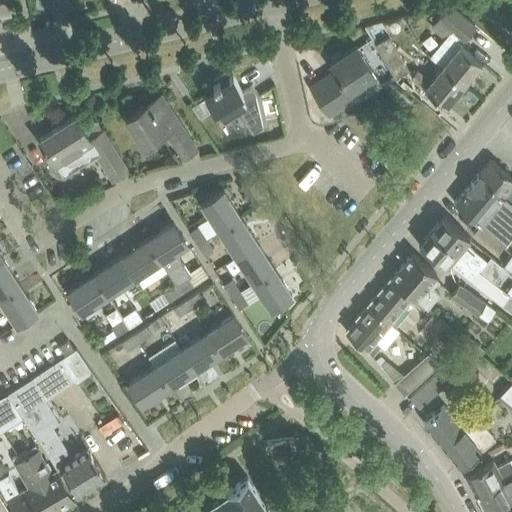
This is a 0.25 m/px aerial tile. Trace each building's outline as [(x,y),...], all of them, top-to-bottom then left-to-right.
[(438,18),(464,39),(475,25),(450,4),(438,18)] [(441,40),(454,50),(442,65),(464,83),(481,61),(447,33),(441,40)] [(390,35),(376,44),(396,77),(410,69),(390,35)] [(353,97),(356,100),(381,84),(356,45),(330,62),(335,69),(311,86),(329,113),(353,97)] [(411,76),(446,105),(464,83),(442,65),(430,80),(417,69),(411,76)] [(250,86),(243,90),(233,75),(221,83),(220,82),(213,87),(214,87),(205,93),(214,108),(217,106),(224,117),(239,108),(253,131),(263,125),(256,96),(250,86)] [(183,156),(197,147),(161,93),(125,117),(144,146),(166,131),(183,156)] [(75,115),(39,138),(44,144),(42,145),(45,149),(46,148),(56,163),(63,174),(97,153),(97,154),(113,178),(128,169),(107,135),(96,119),(83,128),(75,115)] [(511,176),(491,158),(479,173),(511,200),(511,176)] [(480,223),(493,209),(511,224),(511,200),(479,173),(454,202),(480,223)] [(223,188),(202,203),(219,229),(241,215),(223,188)] [(505,267),(491,256),(487,260),(465,241),(470,236),(444,214),(432,229),(494,281),(505,267)] [(241,215),(219,229),(236,255),(258,241),(241,215)] [(161,260),(160,261),(174,283),(175,283),(176,284),(182,292),(194,285),(188,277),(192,275),(176,250),(188,243),(174,221),(147,238),(161,260)] [(190,231),(198,243),(206,237),(198,225),(190,231)] [(494,282),(494,281),(432,229),(419,244),(445,266),(450,260),(487,291),(494,282)] [(214,250),(206,237),(198,243),(206,255),(214,250)] [(135,277),(160,261),(161,260),(147,238),(121,255),(135,277)] [(275,267),(258,241),(236,255),(253,282),(275,267)] [(433,286),(438,279),(432,274),(435,271),(412,252),(391,277),(413,296),(427,308),(441,292),(433,286)] [(95,272),(109,294),(135,277),(121,255),(95,272)] [(3,257),(0,258),(0,296),(20,283),(3,257)] [(271,308),(292,294),(275,267),(253,282),(271,308)] [(68,290),(82,311),(109,294),(95,272),(68,290)] [(391,277),(368,304),(391,322),(413,296),(391,277)] [(224,283),(232,296),(240,290),(232,278),(224,283)] [(38,310),(20,283),(0,296),(0,299),(16,324),(38,310)] [(162,291),(169,301),(182,292),(176,284),(175,283),(174,283),(162,291)] [(451,293),(488,320),(495,310),(458,283),(451,293)] [(197,290),(186,298),(192,308),(204,300),(197,290)] [(248,302),(240,290),(232,296),(240,308),(248,302)] [(172,307),(179,316),(192,308),(186,298),(172,307)] [(376,339),(381,334),(391,322),(368,304),(346,330),(368,349),(373,355),(382,344),(376,339)] [(136,309),(123,317),(129,326),(141,318),(136,309)] [(234,313),(207,331),(221,352),(248,335),(234,313)] [(445,341),(452,332),(432,314),(424,322),(445,341)] [(110,325),(116,334),(129,326),(123,317),(110,325)] [(145,325),(133,333),(139,341),(151,334),(145,325)] [(207,331),(181,348),(195,369),(221,352),(207,331)] [(459,336),(480,354),(484,349),(463,331),(459,336)] [(120,341),(126,350),(139,341),(133,333),(120,341)] [(65,354),(75,348),(68,338),(59,345),(65,354)] [(174,338),(148,356),(154,365),(168,386),(195,369),(181,348),(174,338)] [(78,493),(105,476),(87,447),(71,456),(52,425),(57,422),(45,400),(91,369),(76,347),(75,348),(65,354),(32,377),(8,392),(24,416),(36,436),(37,435),(56,466),(60,464),(78,493)] [(387,358),(380,364),(405,394),(440,363),(427,353),(404,373),(387,358)] [(128,382),(142,404),(168,386),(154,365),(128,382)] [(419,406),(452,377),(443,367),(410,395),(419,406)] [(500,394),(511,404),(511,382),(511,381),(500,394)] [(0,430),(24,416),(8,392),(0,396),(0,430)] [(424,421),(442,443),(463,427),(445,404),(433,414),(424,421)] [(463,427),(442,443),(461,466),(477,454),(496,438),(477,416),(463,427)] [(51,473),(35,444),(24,451),(58,510),(75,500),(57,470),(51,473)] [(37,511),(54,511),(58,510),(24,451),(13,457),(29,486),(24,489),(37,511)] [(511,458),(497,466),(493,458),(466,473),(476,492),(511,472),(511,458)] [(511,487),(511,472),(476,492),(487,511),(511,497),(511,495),(509,489),(511,487)] [(19,491),(9,473),(0,477),(0,485),(15,511),(37,511),(24,489),(19,491)] [(248,475),(227,489),(228,489),(243,511),(259,511),(268,506),(248,475)] [(227,489),(210,500),(217,511),(243,511),(228,489),(227,489)] [(217,511),(210,500),(192,511),(217,511)] [(511,511),(511,502),(506,506),(493,511),(511,511)]
